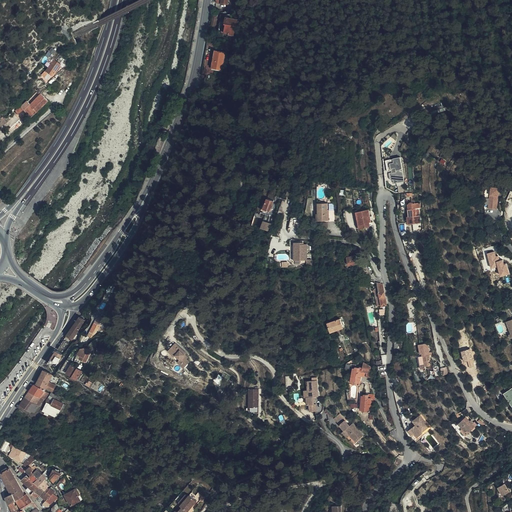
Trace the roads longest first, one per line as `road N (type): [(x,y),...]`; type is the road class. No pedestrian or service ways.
road 1 (track): [(318,0),(190,305),(197,333),(230,358),(239,411),(285,442),(289,455),(219,491),(201,511)]
road 2 (residential): [(364,511),(407,458),(392,397),(383,192),(410,279),(459,373),(489,418),(511,428)]
road 3 (primary): [(4,237),(75,126),(121,0)]
road 4 (primary): [(115,0),(70,122),(0,218)]
road 5 (tertiary): [(206,0),(192,77),(153,182)]
road 6 (tertiary): [(76,308),(129,236),(153,182)]
